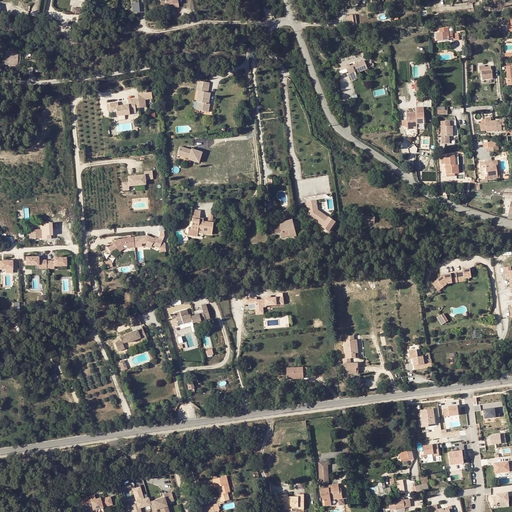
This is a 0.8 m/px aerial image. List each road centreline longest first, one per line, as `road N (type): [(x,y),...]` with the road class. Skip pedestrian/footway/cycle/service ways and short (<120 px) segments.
road 1 (unclassified): [(511,224),(429,195),(344,133),(329,115),(292,20)]
road 2 (residential): [(292,20),(266,24),(225,48),(130,70),(0,79)]
road 3 (tertiary): [(135,430),(406,395)]
road 4 (residential): [(16,250),(74,249),(83,308),(135,430)]
road 5 (track): [(511,245),(374,225)]
road 6 (residential): [(478,511),(467,386)]
road 7 (unknown): [(236,297),(235,365),(252,417)]
